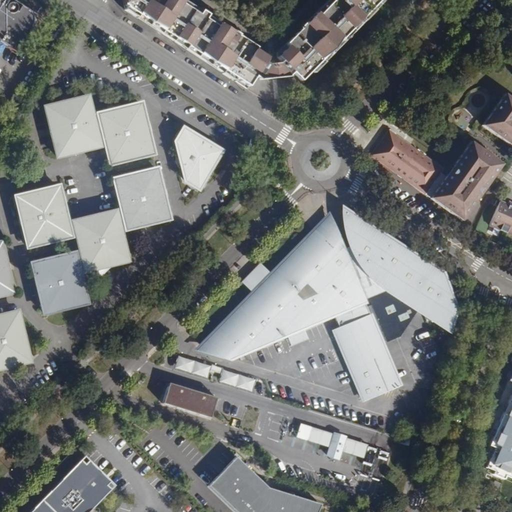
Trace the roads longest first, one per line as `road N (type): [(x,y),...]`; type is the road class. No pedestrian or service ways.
road 1 (residential): [(0,484),(303,178)]
road 2 (tertiary): [(84,7),(300,145)]
road 3 (tertiary): [(486,270),(416,511)]
road 4 (tertiary): [(460,511),(461,429),(507,281)]
road 5 (residential): [(473,0),(335,139)]
road 6 (residential): [(182,215),(226,174),(229,153),(151,97)]
road 7 (residential): [(63,341),(182,215)]
road 8 (tertiary): [(486,270),(342,175)]
road 9 (residential): [(78,56),(32,101),(30,125),(44,162)]
road 10 (residential): [(182,215),(151,97)]
